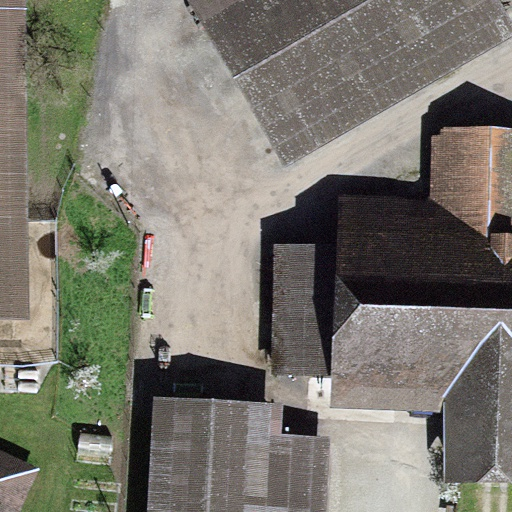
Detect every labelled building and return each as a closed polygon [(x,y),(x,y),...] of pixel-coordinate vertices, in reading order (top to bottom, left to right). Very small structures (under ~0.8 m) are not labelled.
[(189,0),(287,168),(511,39),(488,0),(189,0)] [(0,337),(24,337),(26,3),(0,2),(0,337)] [(511,149),(443,147),(441,221),(347,219),(342,419),(455,422),(453,489),(511,490),(511,149)] [(334,388),(335,262),(276,261),(275,387),(334,388)] [(267,423),(164,420),(160,511),(321,511),(323,459),(266,457),(267,423)]
